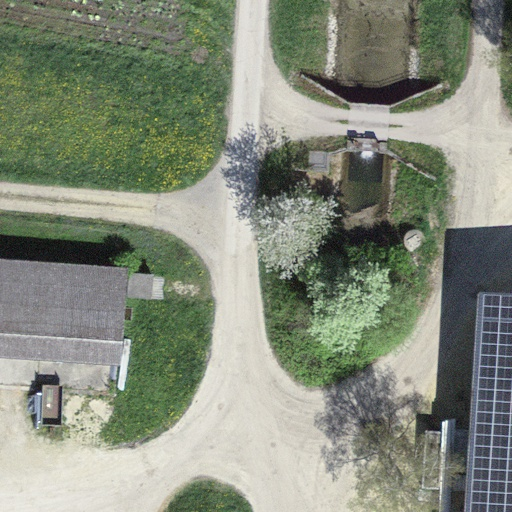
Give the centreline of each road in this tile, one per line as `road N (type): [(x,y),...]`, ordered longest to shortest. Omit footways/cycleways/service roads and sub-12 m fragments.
road 1 (track): [(315,497),(461,317),(500,113),(506,0)]
road 2 (track): [(0,496),(315,497)]
road 3 (track): [(315,497),(224,219)]
road 4 (track): [(243,109),(500,113)]
road 5 (track): [(224,219),(0,199)]
road 6 (track): [(224,219),(250,0)]
